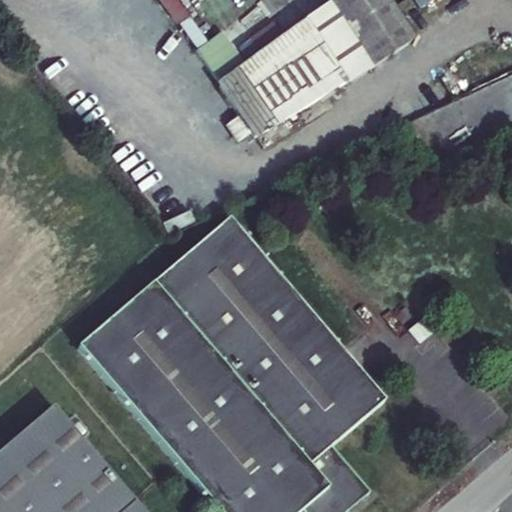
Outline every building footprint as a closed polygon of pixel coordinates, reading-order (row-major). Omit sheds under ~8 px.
[(282,0),(292,18),(319,3),(317,0),(282,0)] [(413,41),(387,0),(324,0),(369,70),(413,41)] [(511,0),(398,0),(408,16),(433,0),(511,0)] [(327,5),(218,89),(252,142),(369,70),(327,5)] [(268,21),(246,36),(255,49),(276,34),(268,21)] [(205,40),(196,22),(184,28),(207,72),(235,58),(221,32),(205,40)] [(229,220),(186,257),(227,307),(338,441),(384,402),(229,220)] [(186,257),(79,349),(216,511),(350,511),(370,495),(330,448),(338,441),(227,307),(186,257)] [(140,511),(111,477),(53,408),(0,452),(0,511),(140,511)]
